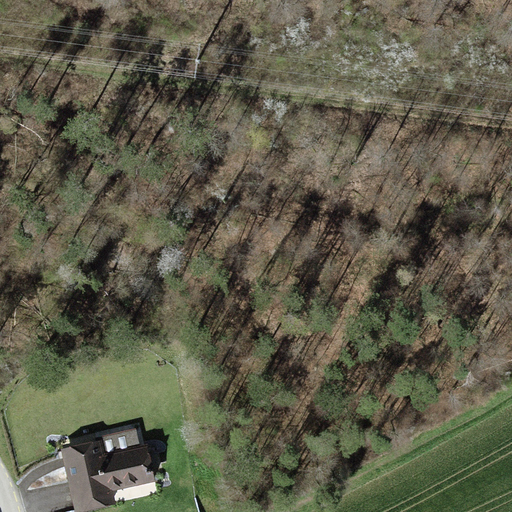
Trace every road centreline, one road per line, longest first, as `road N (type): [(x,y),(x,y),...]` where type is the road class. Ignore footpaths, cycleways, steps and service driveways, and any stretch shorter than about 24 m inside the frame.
road 1 (track): [(511,122),(0,57)]
road 2 (track): [(134,74),(249,0)]
